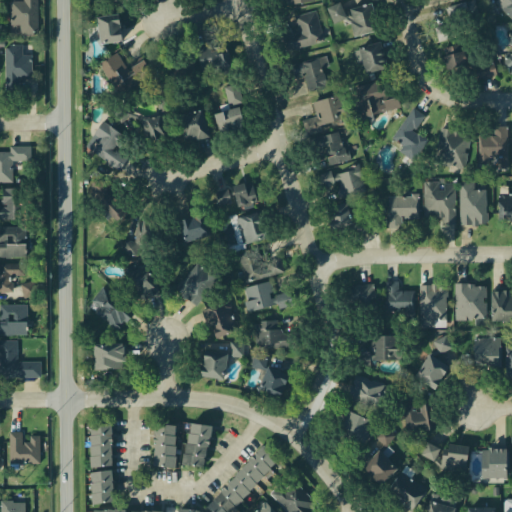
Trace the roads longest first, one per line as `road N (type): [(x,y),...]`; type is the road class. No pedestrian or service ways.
road 1 (tertiary): [(69,511),(61,0)]
road 2 (residential): [(290,435),(326,392),(335,336),(250,0)]
road 3 (residential): [(169,400),(223,404),(263,419),(313,457),(359,511)]
road 4 (residential): [(511,252),(320,263)]
road 5 (residential): [(125,401),(0,400)]
road 6 (residential): [(419,46),(441,91),(470,101),(511,100)]
road 7 (residential): [(171,173),(288,146)]
